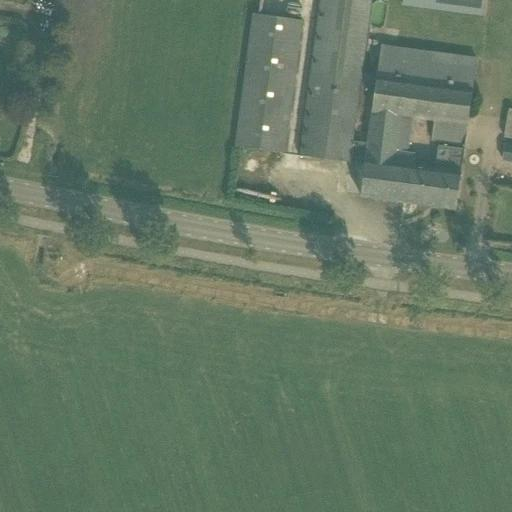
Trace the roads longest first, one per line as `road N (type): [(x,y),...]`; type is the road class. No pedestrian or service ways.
road 1 (tertiary): [(511,275),(362,256),(0,187)]
road 2 (track): [(43,0),(17,191)]
